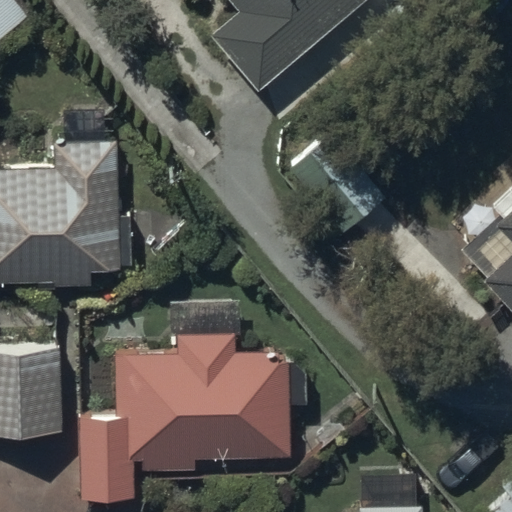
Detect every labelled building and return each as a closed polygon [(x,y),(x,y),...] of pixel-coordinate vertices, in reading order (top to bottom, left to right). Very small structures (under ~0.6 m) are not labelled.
[(19,0),(0,0),(0,30),(26,8),(19,0)] [(235,0),(239,3),(209,29),(256,84),(355,0),(235,0)] [(426,0),(388,0),(377,11),(393,29),(426,0)] [(329,126),(287,162),(342,227),(384,191),(329,126)] [(0,160),(0,275),(53,274),(53,280),(89,279),(89,262),(117,261),(117,257),(129,256),(127,209),(116,210),(113,133),(51,136),(52,159),(0,160)] [(511,247),(484,274),(511,304),(511,190),(490,211),(511,234),(511,247)] [(176,347),(114,349),(115,412),(77,413),(79,489),(130,488),(129,451),(141,451),(141,464),(193,463),(192,451),(288,449),(287,399),(306,398),(305,371),(286,353),(276,353),(276,344),(233,346),(232,327),(175,328),(176,347)] [(56,341),(0,342),(0,424),(58,423),(56,341)] [(419,511),(419,499),(357,500),(356,511),(419,511)]
